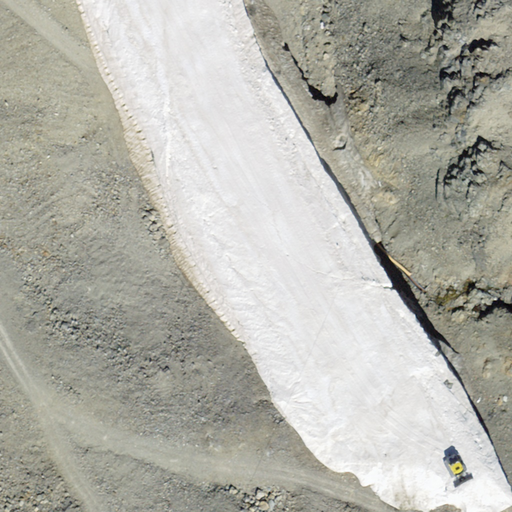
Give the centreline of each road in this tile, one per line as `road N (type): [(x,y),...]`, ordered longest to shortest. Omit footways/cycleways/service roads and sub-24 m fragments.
road 1 (track): [(375,511),(291,476),(82,430),(0,314)]
road 2 (track): [(18,0),(51,31),(123,57),(142,0)]
